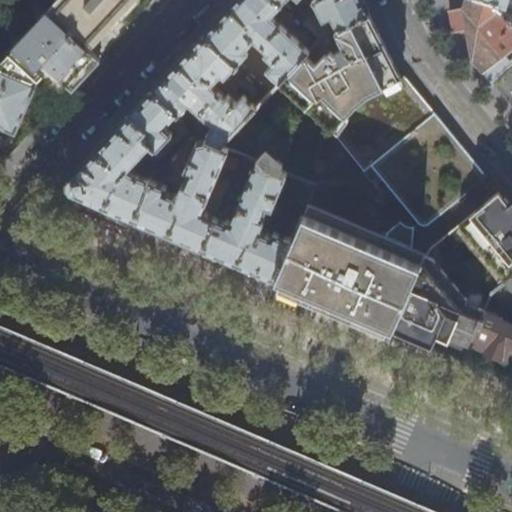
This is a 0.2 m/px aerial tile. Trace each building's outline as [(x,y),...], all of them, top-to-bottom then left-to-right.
[(59,0),(50,10),(89,48),(106,30),(133,0),(59,0)] [(284,4),(278,0),(236,0),(236,1),(205,34),(245,71),(249,66),(243,60),(253,49),(250,45),(255,39),(268,52),(266,54),(275,61),(268,69),(273,75),(262,87),(269,93),(281,80),(306,53),(309,49),(273,16),(284,4)] [(278,0),(284,4),(287,0),(311,0),(309,1),(312,9),(317,8),(323,21),(331,16),(338,29),(369,13),(362,0),(278,0)] [(511,14),(502,11),(504,6),(484,0),(465,0),(463,7),(468,31),(473,56),(485,72),(495,84),(511,70),(511,59),(509,62),(503,54),(511,46),(511,14)] [(511,0),(484,0),(504,6),(511,8),(511,0)] [(299,18),(306,24),(309,19),(312,17),(308,9),(302,12),(299,18)] [(7,62),(4,69),(33,81),(37,77),(39,79),(52,66),(74,86),(84,76),(100,58),(89,48),(50,10),(15,48),(18,50),(7,62)] [(393,60),(369,13),(338,29),(337,29),(347,48),(331,58),(329,55),(326,55),(324,54),(320,56),(318,60),(319,65),(306,53),(281,80),(333,128),(366,169),(371,164),(418,222),(420,223),(424,224),(427,224),(430,222),(487,176),(480,167),(436,112),(402,71),(393,60)] [(245,71),(205,34),(181,60),(153,89),(179,113),(180,114),(193,102),(201,111),(197,115),(203,120),(207,116),(216,126),(208,133),(211,136),(208,139),(221,145),(269,93),(262,87),(252,99),(246,93),(239,100),(231,93),(228,95),(216,83),(220,78),(224,81),(235,69),(241,75),(245,71)] [(0,124),(18,132),(25,114),(38,83),(33,81),(4,69),(0,67),(0,124)] [(511,70),(495,84),(511,104),(511,70)] [(74,192),(90,198),(85,208),(97,213),(130,227),(134,218),(136,218),(153,179),(149,177),(152,170),(144,167),(141,174),(136,171),(131,167),(152,143),(159,150),(159,149),(165,155),(179,140),(173,135),(174,133),(168,128),(169,126),(167,125),(179,113),(153,89),(120,126),(71,177),(74,192)] [(221,145),(208,139),(195,142),(183,157),(190,161),(187,169),(192,170),(187,181),(184,179),(179,193),(177,192),(176,194),(167,190),(170,186),(153,179),(136,218),(171,233),(204,247),(217,217),(208,213),(209,211),(205,209),(208,202),(213,204),(215,198),(210,196),(230,149),(221,145)] [(226,221),(217,217),(204,247),(238,262),(275,278),(296,231),(289,228),(286,236),(273,230),(271,234),(262,230),(266,219),(263,218),(268,207),(273,209),(287,174),(257,161),(232,220),(227,218),(226,221)] [(298,211),(303,213),(308,203),(315,186),(306,182),(297,205),(300,206),(298,211)] [(511,206),(498,189),(458,222),(507,281),(511,276),(511,206)] [(308,203),(303,213),(296,231),(275,278),(328,301),(395,329),(426,253),(308,203)] [(426,253),(395,329),(426,343),(433,346),(438,335),(450,340),(452,336),(470,343),(475,331),(486,308),(469,300),(470,297),(435,256),(426,253)] [(502,315),(486,308),(475,331),(470,343),(489,351),(500,356),(506,358),(511,346),(511,345),(511,320),(502,317),(502,315)]
